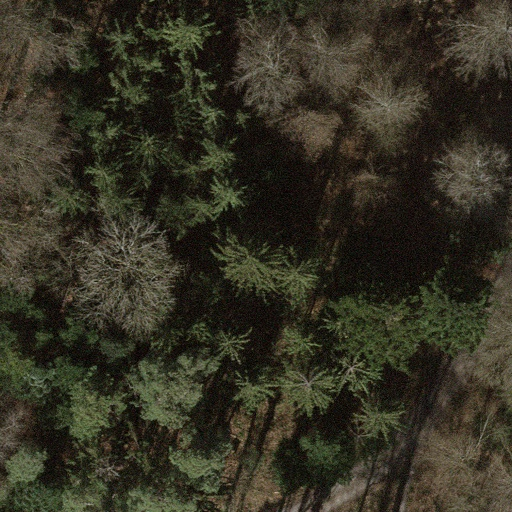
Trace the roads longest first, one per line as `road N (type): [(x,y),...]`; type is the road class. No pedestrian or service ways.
road 1 (track): [(407,449),(511,241)]
road 2 (track): [(290,511),(407,449)]
